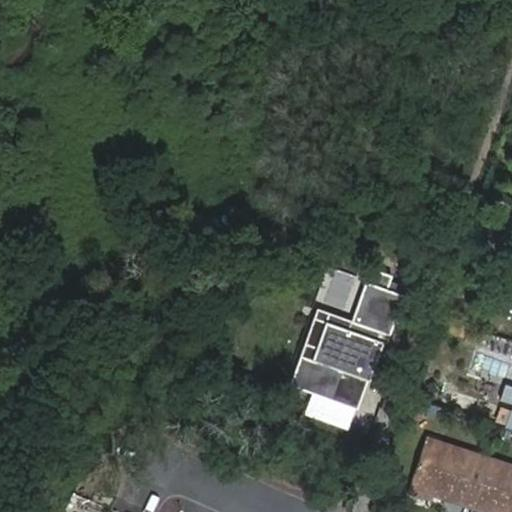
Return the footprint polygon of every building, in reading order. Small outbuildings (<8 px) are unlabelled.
[(290,378),(357,401),(368,373),(370,373),(383,334),(376,332),(379,324),(390,328),(404,288),(401,287),(387,282),(389,275),(392,268),(376,263),(371,277),(365,274),(351,314),(354,315),(351,323),(325,314),(312,352),(301,348),(290,378)] [(404,280),(389,275),(387,282),(401,287),(404,280)] [(314,310),(301,348),(312,352),(325,314),(314,310)] [(476,500),(491,456),(428,435),(412,479),(437,487),(476,500)] [(511,511),(511,463),(491,456),(476,500),(509,511),(511,511)] [(434,495),(437,487),(412,479),(410,487),(434,495)]
